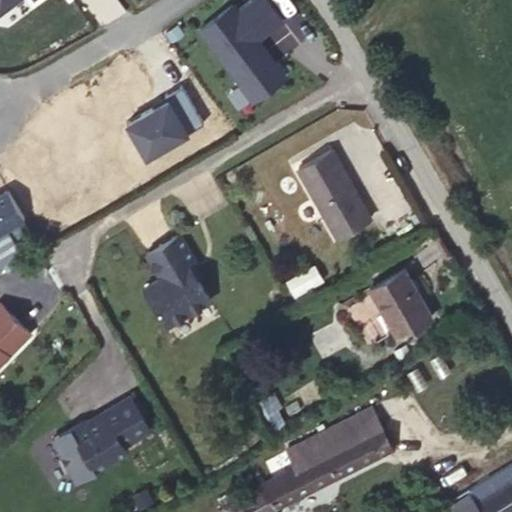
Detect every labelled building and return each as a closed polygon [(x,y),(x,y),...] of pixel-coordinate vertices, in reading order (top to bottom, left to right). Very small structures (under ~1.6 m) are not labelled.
[(286,26),(266,0),(248,0),(208,31),(232,64),(286,26)] [(303,0),(266,0),(286,26),(306,52),(330,36),(329,35),(303,0)] [(185,85),(169,63),(134,88),(150,110),(185,85)] [(370,217),(332,149),(298,168),(337,235),(370,217)] [(22,218),(24,217),(9,191),(0,196),(0,231),(5,228),(22,218)] [(0,265),(17,248),(5,228),(0,231),(0,265)] [(193,260),(179,235),(150,250),(165,275),(149,285),(172,322),(208,300),(194,277),(190,280),(182,267),(193,260)] [(201,274),(193,260),(182,267),(190,280),(194,277),(201,274)] [(433,317),(404,266),(369,286),(398,336),(433,317)] [(287,280),(295,299),(327,285),(319,267),(287,280)] [(0,362),(30,331),(0,301),(0,362)] [(154,430),(133,396),(106,413),(107,414),(99,419),(102,423),(93,429),(88,421),(61,437),(59,447),(76,476),(86,479),(107,467),(104,463),(128,449),(127,446),(154,430)] [(305,462),(317,487),(393,448),(381,423),(305,462)] [(227,511),(267,511),(317,487),(305,462),(262,484),(244,494),(224,506),(227,511)] [(456,511),(507,511),(511,509),(511,477),(507,481),(502,473),(487,482),(492,490),(483,495),(478,487),(452,505),(456,511)] [(219,497),(224,506),(244,494),(239,485),(219,497)]
